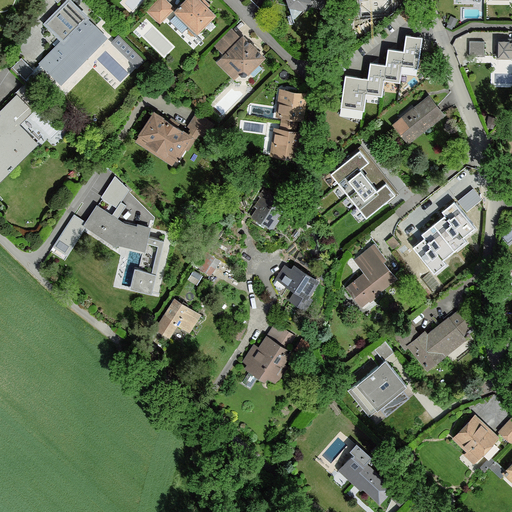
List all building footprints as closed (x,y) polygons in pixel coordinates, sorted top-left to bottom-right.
[(62,42),(41,63),(63,84),(109,39),(69,0),(67,0),(44,24),(62,42)] [(174,7),(166,0),(159,0),(148,11),(160,22),(174,7)] [(217,14),(202,0),(186,0),(176,11),(198,33),(217,14)] [(290,0),(291,8),(307,12),(313,7),(322,10),(327,6),(325,0),(290,0)] [(268,58),(246,36),(243,39),(233,30),(217,46),(226,56),(217,65),(234,82),(246,70),(251,75),(268,58)] [(119,35),(111,43),(138,69),(146,61),(119,35)] [(368,79),(346,76),(340,117),(362,120),(366,96),(382,98),(385,81),(401,83),(403,67),(418,69),(422,39),(407,37),(405,52),(388,50),(386,66),(371,63),(368,79)] [(511,57),(511,56),(511,41),(511,42),(511,41),(499,40),(499,58),(511,58),(511,57)] [(485,42),(471,42),(470,56),(485,57),(485,42)] [(28,77),(36,68),(23,55),(15,65),(28,77)] [(0,181),(39,143),(20,125),(34,111),(32,109),(41,99),(25,83),(16,93),(17,94),(0,110),(0,114),(1,115),(0,115),(0,181)] [(302,160),(305,132),(298,132),(300,121),(306,121),(309,93),(281,90),(278,117),(282,117),(281,128),(275,127),(271,157),(302,160)] [(445,115),(430,97),(395,126),(410,144),(445,115)] [(158,112),(137,142),(176,168),(199,134),(207,139),(215,127),(197,114),(186,131),(158,112)] [(360,152),(331,175),(366,219),(395,196),(386,185),(377,192),(360,171),(369,164),(360,152)] [(138,269),(135,268),(131,287),(152,292),(164,239),(148,236),(153,213),(138,210),(134,225),(125,222),(117,217),(133,194),(116,183),(107,196),(121,205),(114,215),(97,204),(86,221),(77,228),(81,237),(92,228),(114,243),(115,241),(143,247),(145,241),(159,244),(152,271),(138,269)] [(257,206),(252,215),(270,227),(285,203),(264,189),(260,195),(261,196),(255,205),(257,206)] [(474,189),(458,202),(466,213),(483,200),(474,189)] [(426,239),(413,249),(433,275),(446,266),(443,261),(467,243),(463,238),(475,229),(455,203),(442,213),(445,218),(422,235),(426,239)] [(366,274),(348,289),(363,308),(399,279),(386,263),(390,260),(375,243),(355,260),(366,274)] [(205,250),(199,266),(215,272),(221,256),(205,250)] [(285,265),(276,279),(295,291),(288,301),(306,312),(313,301),(310,299),(320,283),(294,266),(291,269),(285,265)] [(333,275),(321,270),(318,278),(329,283),(333,275)] [(174,296),(154,326),(168,335),(176,322),(188,330),(199,312),(174,296)] [(429,370),(467,340),(450,318),(430,334),(427,331),(420,336),(412,327),(396,339),(406,352),(411,348),(429,370)] [(235,321),(228,332),(239,339),(245,328),(235,321)] [(248,363),(246,367),(264,379),(266,375),(275,381),(287,365),(283,362),(289,353),(284,350),(286,347),(284,346),(288,341),(290,343),(295,336),(280,325),(279,326),(274,323),(259,347),(254,344),(243,360),(248,363)] [(361,379),(349,389),(361,404),(391,380),(376,362),(359,376),(361,379)] [(476,413),(454,437),(469,450),(465,455),(476,465),(502,436),(476,413)] [(511,419),(502,430),(511,439),(511,419)] [(358,448),(339,469),(378,504),(393,487),(367,464),(371,459),(358,448)]
